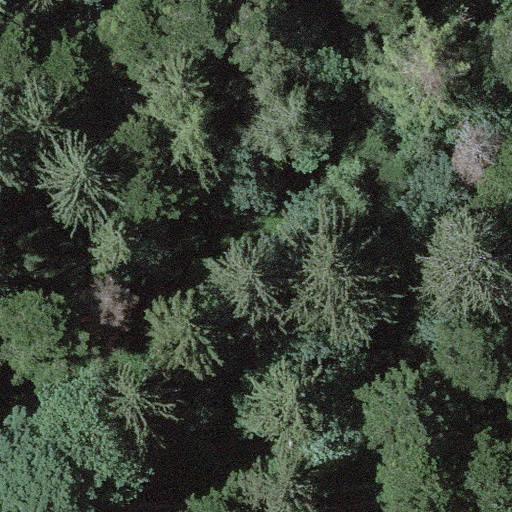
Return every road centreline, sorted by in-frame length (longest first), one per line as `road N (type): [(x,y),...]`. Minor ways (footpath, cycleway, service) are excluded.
road 1 (track): [(32,509),(190,299),(328,165),(511,6)]
road 2 (track): [(0,508),(204,510),(511,477)]
